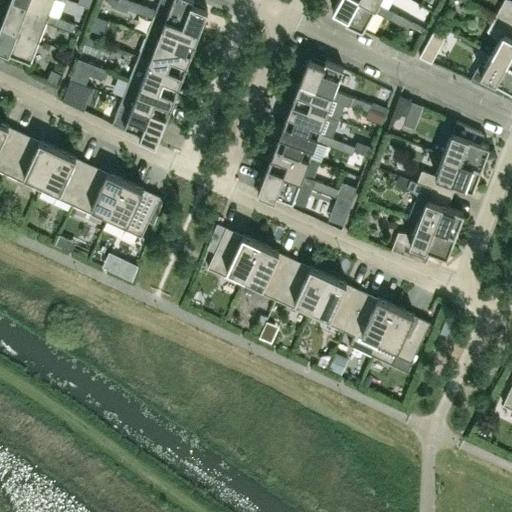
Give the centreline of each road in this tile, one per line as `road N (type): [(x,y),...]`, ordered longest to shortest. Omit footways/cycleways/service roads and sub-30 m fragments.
road 1 (residential): [(457,289),(222,186)]
road 2 (residential): [(511,119),(286,18)]
road 3 (residential): [(182,167),(0,81)]
road 4 (residential): [(222,186),(286,18)]
road 5 (residential): [(249,1),(182,167)]
road 6 (residential): [(511,158),(457,289)]
